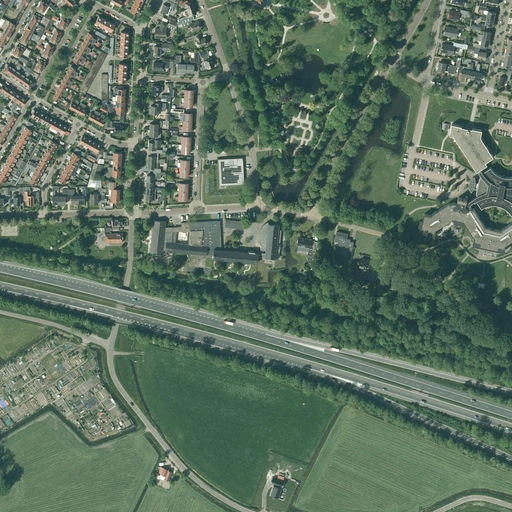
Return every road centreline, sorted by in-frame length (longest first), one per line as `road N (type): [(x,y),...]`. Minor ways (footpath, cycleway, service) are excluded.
road 1 (motorway): [(0,286),(304,363)]
road 2 (motorway): [(264,338),(0,268)]
road 3 (motorway): [(511,415),(264,338)]
road 4 (motorway): [(511,393),(264,338)]
road 5 (motorway): [(304,363),(511,458)]
road 6 (unclassified): [(247,511),(176,461),(117,385),(109,346)]
road 7 (motorway): [(304,363),(511,427)]
road 8 (unclassified): [(312,216),(329,164),(391,61)]
road 9 (residential): [(257,206),(248,127),(227,73)]
road 10 (unclassified): [(109,346),(125,287),(131,213)]
road 11 (residential): [(196,210),(202,81)]
